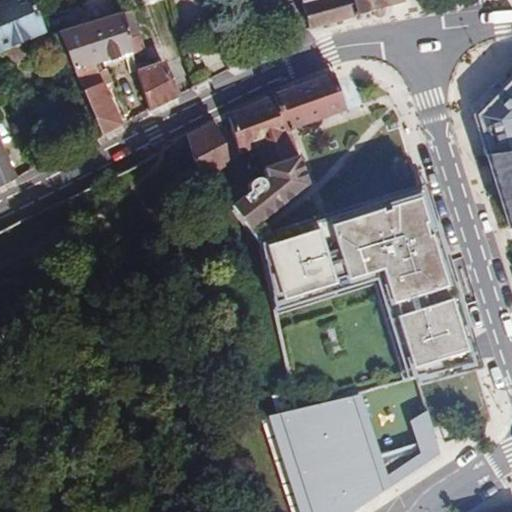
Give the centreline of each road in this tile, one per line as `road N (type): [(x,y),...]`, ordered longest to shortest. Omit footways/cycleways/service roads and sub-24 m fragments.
road 1 (unclassified): [(412,46),(327,51),(0,212)]
road 2 (residential): [(511,362),(412,46)]
